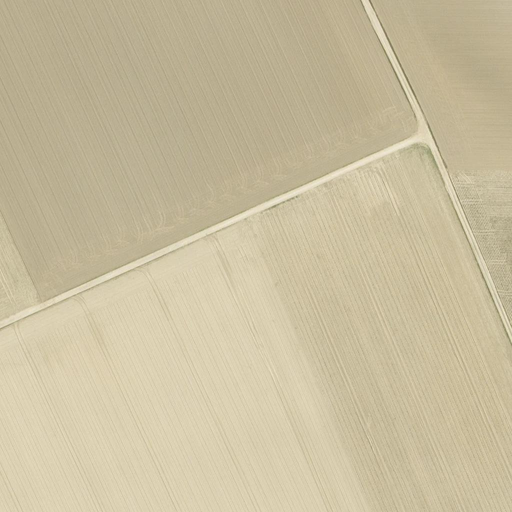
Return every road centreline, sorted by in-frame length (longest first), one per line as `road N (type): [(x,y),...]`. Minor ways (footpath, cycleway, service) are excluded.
road 1 (track): [(425,134),(0,326)]
road 2 (track): [(511,335),(362,0)]
